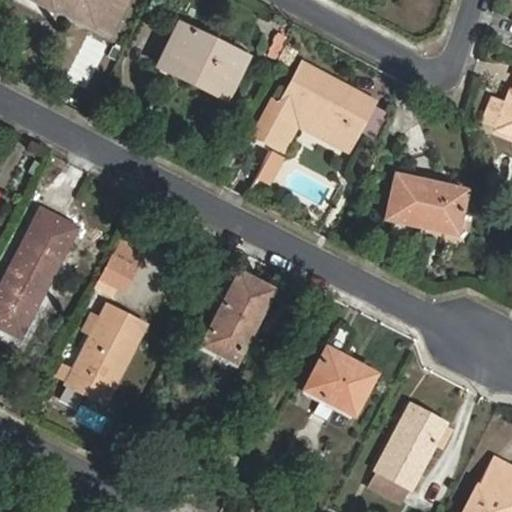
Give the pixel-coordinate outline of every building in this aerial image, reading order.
[(128,0),(29,0),(52,12),(54,8),(94,27),(95,25),(112,34),(128,0)] [(234,50),(178,23),(157,67),(226,101),(246,60),(232,54),(234,50)] [(291,58),(253,134),(283,150),(296,124),(348,150),(374,100),(291,58)] [(511,90),(510,90),(505,103),(492,99),(484,120),(496,125),(495,129),(511,135),(511,90)] [(348,150),(378,166),(392,109),(374,100),(348,150)] [(260,181),(275,185),(283,155),(268,151),(260,181)] [(455,233),(465,190),(396,175),(385,217),(455,233)] [(42,214),(28,242),(24,240),(0,287),(0,326),(20,337),(75,230),(42,214)] [(137,267),(113,255),(100,279),(125,292),(137,267)] [(236,273),(202,342),(236,360),(271,291),(236,273)] [(145,325),(106,305),(65,385),(104,406),(145,325)] [(336,327),(303,389),(353,415),(375,373),(343,356),(354,336),(336,327)] [(410,488),(411,488),(445,423),(409,404),(375,470),(376,470),(410,488)] [(511,511),(511,467),(495,459),(467,511),(511,511)] [(400,506),(410,488),(376,470),(367,488),(400,506)]
